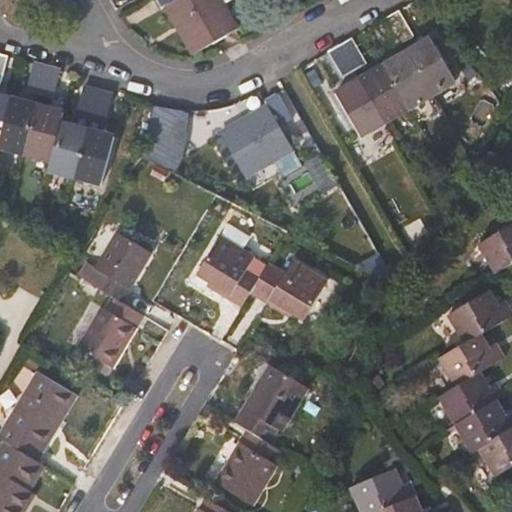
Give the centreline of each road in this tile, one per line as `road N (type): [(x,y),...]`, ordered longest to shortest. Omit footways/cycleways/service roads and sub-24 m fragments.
road 1 (residential): [(117,60),(190,85),(256,67),(363,0)]
road 2 (residential): [(201,349),(103,511)]
